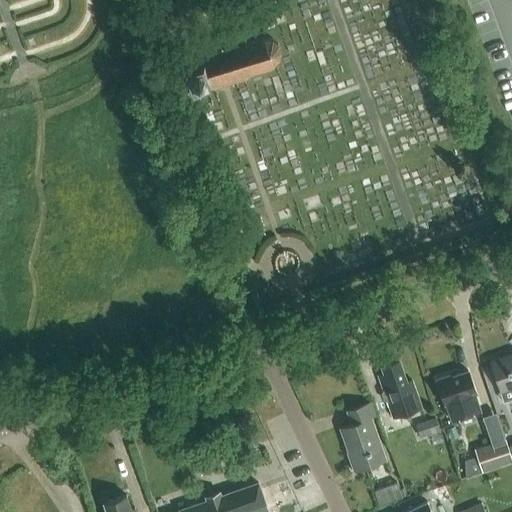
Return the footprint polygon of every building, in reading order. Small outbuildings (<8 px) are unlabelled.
[(277,57),(279,50),(276,43),(270,38),(263,39),(263,37),(237,45),(236,43),(217,49),(215,45),(212,47),(213,50),(198,54),(200,60),(187,65),(193,84),(206,79),(208,86),(216,84),(219,92),(223,91),(220,82),(247,74),(246,71),(271,64),(271,63),(277,57)] [(499,389),(511,385),(511,353),(490,360),(499,389)] [(392,417),(411,410),(420,437),(439,430),(434,416),(425,419),(411,379),(406,381),(399,360),(381,366),(383,373),(378,375),(392,417)] [(474,392),(467,370),(450,376),(449,374),(436,378),(444,402),(445,402),(450,418),(479,409),(473,393),(474,392)] [(355,470),(384,459),(368,418),(374,416),(368,402),(345,411),(350,424),(339,428),(355,470)] [(482,472),(511,461),(511,459),(505,438),(474,448),(482,472)] [(267,511),(257,482),(219,495),(218,491),(205,495),(207,499),(180,508),(180,510),(173,511),(267,511)] [(396,482),(374,489),(379,503),(401,496),(396,482)] [(135,511),(134,506),(130,508),(125,494),(103,501),(106,511),(135,511)] [(467,508),(468,511),(495,511),(489,498),(467,508)]
